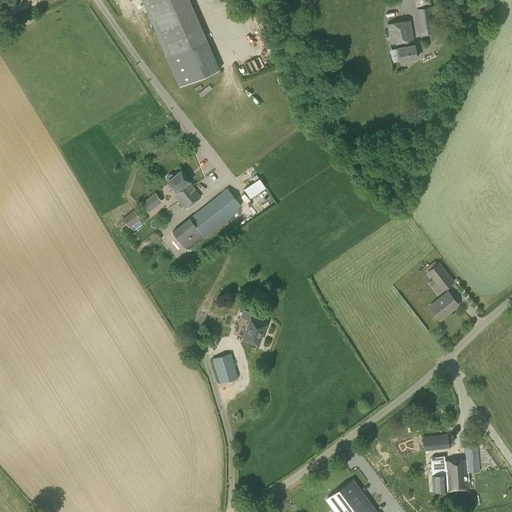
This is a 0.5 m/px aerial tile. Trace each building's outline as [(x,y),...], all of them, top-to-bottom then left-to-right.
[(142,0),(180,87),(219,70),(188,0),(142,0)] [(420,35),(434,33),(431,7),(417,9),(420,35)] [(410,46),(409,41),(413,40),(410,20),(387,24),(390,44),(403,42),(404,47),(398,48),(400,61),(416,59),(414,45),(410,46)] [(230,54),(218,58),(219,62),(231,59),(230,54)] [(189,181),(181,170),(173,176),(171,174),(170,173),(166,177),(166,178),(168,181),(168,180),(176,191),(173,193),(185,208),(201,195),(189,181)] [(244,188),(250,198),(265,187),(259,178),(244,188)] [(213,199),(172,231),(185,247),(201,234),(203,236),(241,206),(226,188),(213,199)] [(148,212),(162,201),(155,192),(141,203),(148,212)] [(129,228),(141,219),(134,210),(122,219),(129,228)] [(442,291),(454,282),(439,262),(427,272),(442,291)] [(439,318),(457,303),(447,291),(429,305),(439,318)] [(258,344),(265,323),(256,320),(257,317),(252,315),(253,313),(243,310),(240,317),(249,320),(243,338),(258,344)] [(221,382),(237,377),(230,353),(213,358),(221,382)] [(424,450),(448,447),(447,434),(422,437),(424,450)] [(453,459),(455,489),(470,488),(469,481),(468,472),(479,471),(477,446),(465,447),(466,458),(462,459),(462,458),(453,459)] [(455,489),(453,459),(449,459),(449,460),(444,461),(444,456),(431,457),(434,490),(448,489),(455,489)] [(351,473),(322,494),(330,504),(335,501),(343,511),(366,494),(361,486),(360,487),(357,483),(358,482),(351,473)] [(374,504),(366,494),(343,511),(341,511),(380,511),(377,508),(376,508),(373,504),(374,504)]
